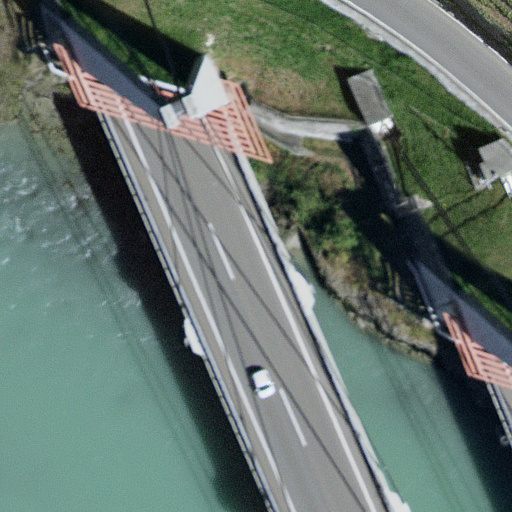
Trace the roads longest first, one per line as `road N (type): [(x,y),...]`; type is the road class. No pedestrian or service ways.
road 1 (motorway): [(119,0),(339,511)]
road 2 (motorway): [(511,282),(395,0)]
road 3 (tertiary): [(389,0),(511,94)]
